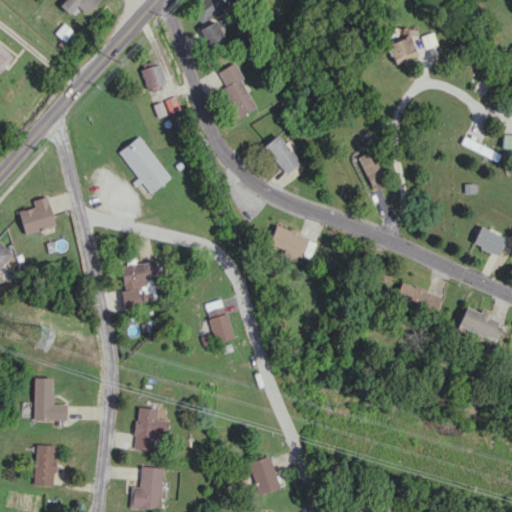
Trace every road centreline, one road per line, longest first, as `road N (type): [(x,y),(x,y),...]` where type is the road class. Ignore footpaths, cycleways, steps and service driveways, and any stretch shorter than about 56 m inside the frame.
road 1 (residential): [(165,0),(222,153),(245,178),(279,201),(362,229),(511,299)]
road 2 (residential): [(85,207),(228,256),(312,511)]
road 3 (residential): [(51,118),(85,207),(116,386),(102,511)]
road 4 (secondary): [(0,174),(156,0)]
